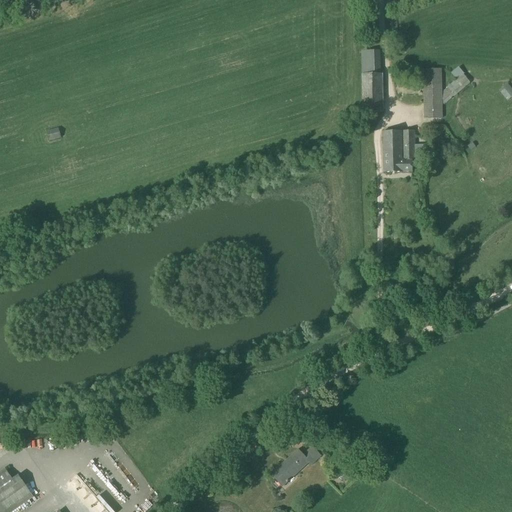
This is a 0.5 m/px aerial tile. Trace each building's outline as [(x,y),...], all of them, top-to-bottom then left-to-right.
[(442,106),(442,92),(442,70),(423,70),(424,119),(442,119),(442,106)] [(379,71),(358,72),(360,110),(381,109),(379,71)] [(442,92),(442,106),(470,84),(463,75),(461,76),(454,82),(442,92)] [(499,91),(507,101),(511,96),(511,90),(507,85),(499,91)] [(58,130),(46,133),(49,141),(60,138),(58,130)] [(383,132),(384,172),(412,172),(412,161),(415,161),(415,132),(402,132),(383,132)] [(47,437),(19,440),(20,445),(25,445),(25,448),(32,447),(31,443),(47,441),(47,437)] [(116,442),(106,446),(109,451),(118,447),(116,442)] [(271,475),(282,486),(308,462),(310,465),(320,456),(312,448),(303,456),(298,450),(271,475)] [(88,458),(90,464),(99,460),(97,455),(88,458)] [(0,511),(11,511),(32,498),(18,477),(12,481),(5,471),(0,473),(0,511)] [(104,490),(111,501),(116,498),(108,487),(104,490)] [(83,501),(92,504),(95,493),(86,490),(83,501)] [(96,511),(106,511),(109,509),(100,500),(92,508),(96,511)]
